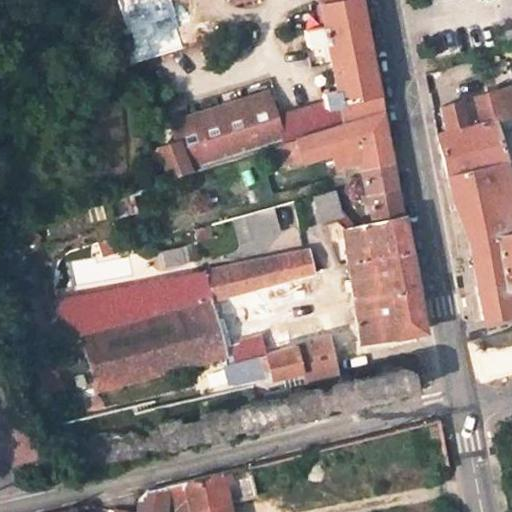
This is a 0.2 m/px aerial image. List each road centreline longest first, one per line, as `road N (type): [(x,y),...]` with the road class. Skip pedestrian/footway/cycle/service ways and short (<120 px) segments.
road 1 (residential): [(464,401),(6,506)]
road 2 (residential): [(387,0),(464,401)]
road 3 (unknown): [(452,339),(374,372),(358,364),(341,315),(252,338)]
